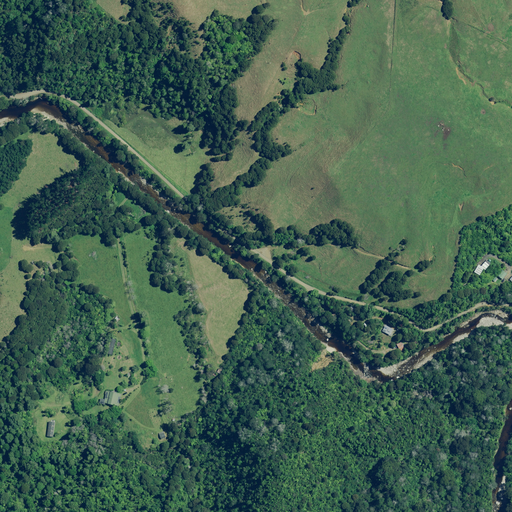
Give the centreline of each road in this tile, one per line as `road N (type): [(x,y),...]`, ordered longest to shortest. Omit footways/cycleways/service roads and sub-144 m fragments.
road 1 (unclassified): [(511,304),(485,302),(429,329),(316,291),(61,94),(0,91)]
road 2 (track): [(108,395),(40,406),(21,385),(21,365),(0,361)]
